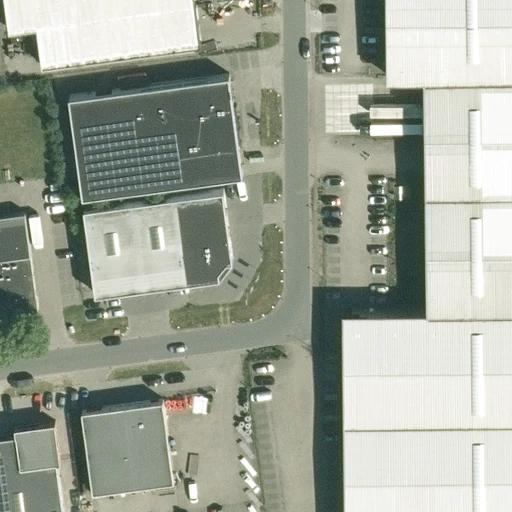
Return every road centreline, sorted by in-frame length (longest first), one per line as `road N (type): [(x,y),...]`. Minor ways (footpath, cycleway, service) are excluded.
road 1 (unclassified): [(0,371),(266,335),(282,326),(298,303),(294,0)]
road 2 (unknown): [(60,362),(85,511)]
